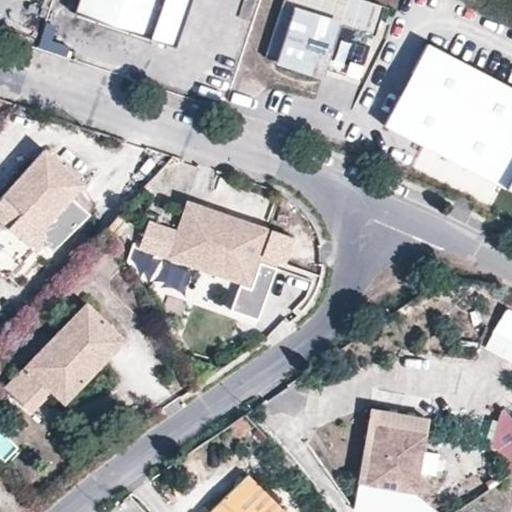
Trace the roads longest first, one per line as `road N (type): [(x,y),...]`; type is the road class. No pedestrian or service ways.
road 1 (residential): [(379,207),(345,297),(310,337),(133,451),(62,511)]
road 2 (residential): [(379,207),(299,171),(0,68)]
road 3 (residential): [(511,266),(379,207)]
